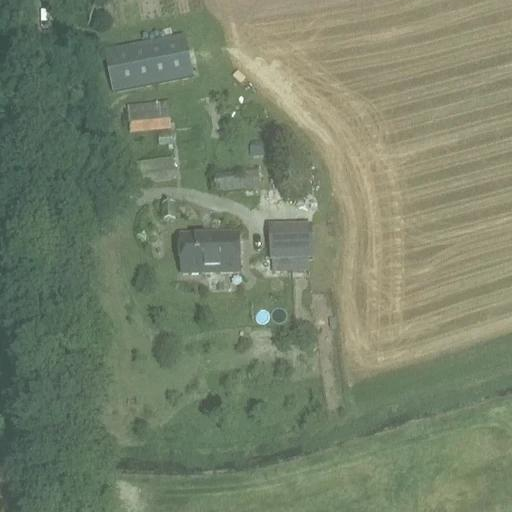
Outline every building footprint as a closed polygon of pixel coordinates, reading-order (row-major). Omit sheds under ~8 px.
[(114,95),(195,79),(187,40),(106,55),(114,95)] [(130,136),(172,133),(171,104),(128,107),(130,136)] [(249,149),(251,158),(266,156),(266,142),(251,143),(251,148),(249,149)] [(137,166),(141,188),(178,182),(174,160),(137,166)] [(259,192),(257,169),(244,171),(244,176),(216,179),(219,196),(259,192)] [(177,205),(162,206),(163,223),(177,222),(177,205)] [(311,229),(272,230),(274,275),(288,274),(288,263),(312,262),(311,229)] [(186,275),(244,274),(244,251),(243,236),(219,236),(219,240),(208,240),(208,237),(185,237),(186,275)]
